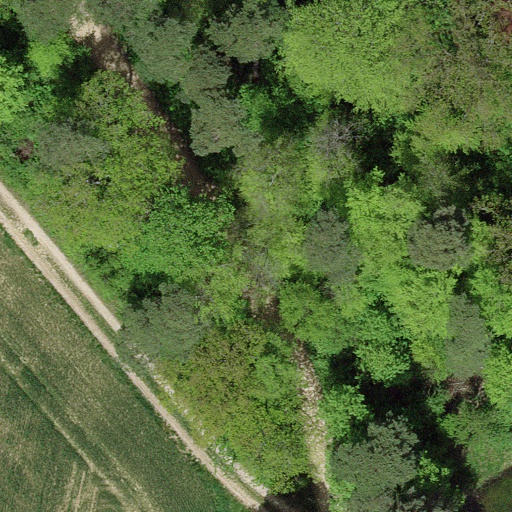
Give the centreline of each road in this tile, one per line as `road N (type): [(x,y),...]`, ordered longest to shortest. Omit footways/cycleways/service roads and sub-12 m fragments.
road 1 (track): [(68,0),(272,329),(333,511)]
road 2 (track): [(271,511),(197,457),(0,226)]
